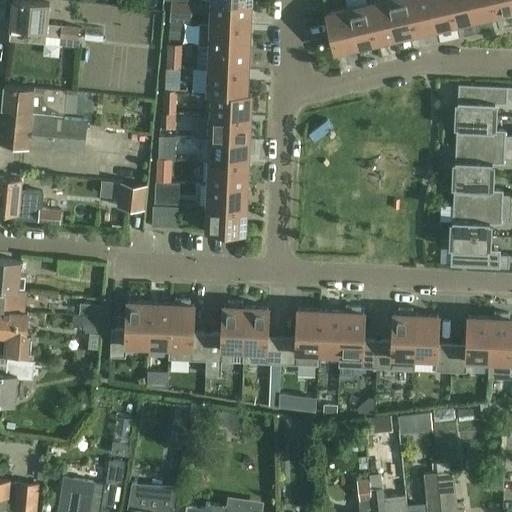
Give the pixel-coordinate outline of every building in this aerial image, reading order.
[(77,37),(78,25),(47,22),(49,2),(25,0),(12,0),(9,39),(45,42),(46,34),(77,37)] [(249,24),(250,1),(218,0),(211,0),(211,23),(211,22),(249,24)] [(375,40),(395,35),(386,0),(380,0),(367,3),(375,40)] [(386,0),(395,35),(415,31),(407,0),(386,0)] [(407,0),(415,31),(435,26),(429,0),(407,0)] [(429,0),(435,26),(455,22),(450,0),(429,0)] [(450,0),(455,22),(475,17),(471,0),(450,0)] [(471,0),(475,17),(495,12),(492,0),(471,0)] [(511,0),(492,0),(495,12),(511,8),(511,0)] [(355,45),(375,40),(367,3),(347,8),(355,45)] [(335,49),(355,45),(347,8),(326,13),(335,49)] [(76,10),(77,24),(95,23),(95,9),(76,10)] [(99,26),(115,28),(116,16),(100,14),(99,26)] [(248,47),(249,24),(211,22),(211,23),(210,45),(248,47)] [(168,43),(167,66),(180,67),(181,44),(168,43)] [(247,69),(248,47),(210,45),(209,68),(247,69)] [(246,91),(247,69),(209,68),(208,90),(246,91)] [(511,85),(458,83),(457,113),(494,115),(495,102),(507,103),(507,98),(511,97),(511,85)] [(3,107),(63,113),(66,90),(5,84),(3,107)] [(163,89),(161,112),(171,112),(173,112),(175,90),(163,89)] [(250,92),(246,91),(208,90),(207,100),(211,101),(211,114),(249,115),(250,92)] [(63,117),(63,113),(3,107),(0,133),(0,141),(84,150),(87,119),(63,117)] [(210,136),(248,138),(249,115),(211,114),(203,113),(203,120),(198,124),(198,131),(202,135),(210,135),(210,136)] [(493,128),(494,115),(457,113),(455,143),(511,145),(511,133),(505,133),(506,128),(493,128)] [(247,161),(248,138),(210,136),(209,159),(247,161)] [(511,145),(455,143),(454,173),(491,175),(492,162),(504,163),(504,158),(511,158),(511,145)] [(246,183),(247,161),(209,159),(208,182),(246,183)] [(115,162),(114,179),(131,180),(132,163),(115,162)] [(172,185),(187,186),(188,173),(173,172),(172,185)] [(491,188),(491,175),(454,173),(453,203),(511,206),(511,194),(503,193),(503,188),(491,188)] [(42,190),(19,188),(20,178),(0,175),(0,210),(16,212),(16,217),(59,222),(60,210),(40,208),(42,190)] [(144,184),(121,182),(119,205),(141,207),(144,184)] [(245,206),(246,183),(208,182),(207,205),(245,206)] [(175,189),(159,189),(159,201),(175,202),(175,189)] [(511,205),(511,206),(453,203),(451,233),(489,235),(489,222),(501,223),(502,218),(511,218),(511,205)] [(244,230),(245,206),(207,205),(206,228),(244,230)] [(489,235),(451,233),(450,264),(508,267),(509,254),(500,253),(500,248),(488,248),(489,235)] [(0,288),(18,290),(18,287),(23,287),(24,277),(19,277),(20,260),(0,258),(0,288)] [(77,275),(78,262),(57,260),(56,273),(77,275)] [(25,291),(18,290),(0,288),(0,310),(14,312),(14,310),(14,303),(24,304),(25,291)] [(206,359),(207,331),(192,331),(194,303),(188,303),(189,299),(189,298),(175,297),(175,299),(176,299),(175,302),(171,302),(169,344),(168,357),(206,359)] [(148,343),(150,301),(127,300),(126,328),(111,327),(110,355),(125,356),(126,342),(148,343)] [(243,348),(245,305),(241,305),(241,302),(242,302),(242,300),(228,300),(228,301),(228,304),(223,304),(222,332),(207,331),(206,359),(205,374),(221,374),(221,360),(233,360),(234,347),(243,348)] [(169,344),(171,302),(150,301),(148,343),(169,344)] [(79,313),(100,314),(101,304),(80,302),(79,313)] [(280,362),(281,335),(267,334),(268,306),(245,305),(243,348),(242,361),(280,362)] [(376,367),(378,339),(363,338),(364,310),(359,310),(359,307),(359,306),(345,305),(345,306),(346,306),(346,309),(341,309),(339,352),(338,365),(376,367)] [(296,335),(281,335),(280,362),(317,364),(318,351),(320,308),(297,307),(296,335)] [(415,355),(416,312),(411,312),(411,309),(412,309),(412,308),(398,307),(398,309),(399,309),(399,312),(394,312),(392,340),(378,339),(376,367),(414,368),(415,355)] [(339,352),(341,309),(320,308),(318,351),(339,352)] [(14,312),(0,310),(0,335),(8,336),(7,352),(29,354),(30,336),(25,335),(27,312),(14,310),(14,312)] [(490,316),(488,358),(488,377),(510,378),(510,373),(511,372),(511,344),(511,345),(511,326),(511,316),(507,316),(507,313),(508,313),(508,312),(494,311),(494,313),(494,316),(490,316)] [(450,370),(452,342),(437,341),(438,313),(416,312),(415,355),(436,356),(435,369),(450,370)] [(72,314),(71,322),(83,323),(82,330),(98,330),(99,315),(72,314)] [(488,358),(490,316),(468,315),(466,343),(452,342),(450,370),(466,371),(466,357),(488,358)] [(32,379),(33,360),(7,358),(5,373),(0,372),(0,400),(13,402),(16,378),(32,379)] [(163,374),(147,374),(147,385),(163,385),(163,374)] [(270,375),(269,390),(279,391),(280,376),(270,375)] [(279,391),(278,406),(287,407),(288,392),(279,391)] [(81,394),(81,409),(92,409),(93,395),(81,394)] [(358,406),(358,412),(374,412),(375,397),(368,397),(358,406)] [(127,398),(126,409),(135,410),(137,399),(127,398)] [(176,401),(172,422),(188,425),(191,403),(176,401)] [(324,404),(324,414),(336,415),(336,405),(324,404)] [(431,410),(415,411),(417,430),(433,428),(431,410)] [(390,413),(368,415),(370,431),(391,429),(390,413)] [(362,425),(348,427),(350,443),(364,442),(362,425)] [(395,450),(387,451),(388,460),(400,458),(398,441),(394,441),(395,450)] [(112,442),(110,454),(128,456),(130,444),(112,442)] [(189,480),(190,447),(176,447),(175,479),(189,480)] [(366,456),(358,457),(359,468),(367,467),(366,456)] [(88,511),(89,507),(101,509),(102,504),(113,506),(117,481),(121,482),(124,462),(109,460),(105,483),(64,476),(58,511),(88,511)] [(504,463),(488,463),(488,472),(504,472),(504,463)] [(313,469),(305,469),(306,480),(314,479),(313,469)] [(437,472),(441,511),(451,510),(451,511),(464,511),(464,508),(463,508),(462,501),(457,501),(453,471),(437,472)] [(428,511),(430,511),(441,511),(437,472),(424,474),(428,511)] [(407,511),(406,495),(384,497),(381,473),(369,475),(369,478),(372,499),(372,500),(373,509),(373,511),(407,511)] [(242,498),(273,502),(276,479),(244,475),(242,498)] [(423,475),(399,475),(399,493),(422,493),(423,475)] [(0,507),(7,508),(9,479),(0,478),(0,507)] [(369,478),(357,480),(359,502),(372,500),(372,499),(369,478)] [(17,480),(15,510),(36,511),(38,482),(17,480)] [(131,508),(130,511),(171,511),(174,493),(173,492),(132,486),(131,485),(127,507),(131,508)] [(373,511),(373,509),(372,500),(359,502),(360,511),(373,511)] [(205,508),(179,504),(177,511),(261,511),(262,511),(206,503),(205,508)]
